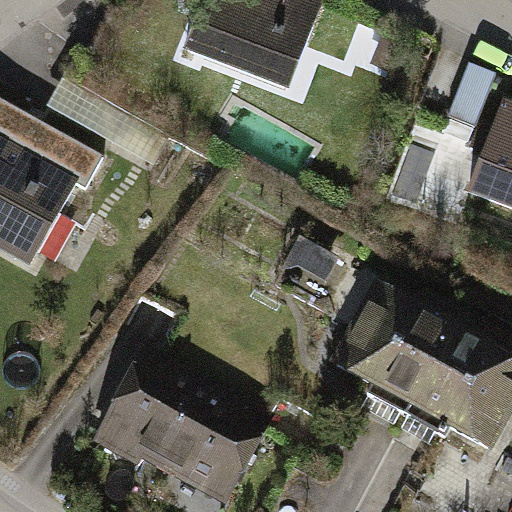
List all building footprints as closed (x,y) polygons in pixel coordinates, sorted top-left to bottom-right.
[(187,48),(205,0),(129,0),(114,11),(93,48),(83,43),(65,78),(126,111),(144,78),(171,93),(187,48)] [(205,0),(187,48),(289,87),(305,47),(306,48),(324,0),(205,0)] [(27,115),(0,99),(0,236),(36,256),(75,185),(85,191),(104,157),(43,123),(40,129),(24,121),(27,115)] [(511,101),(506,100),(469,201),(511,216),(511,101)] [(365,274),(300,239),(275,285),(340,320),(365,274)] [(414,307),(374,286),(327,373),(494,461),(511,426),(511,358),(499,352),(507,337),(422,293),(414,307)] [(275,413),(143,346),(93,445),(226,511),(275,413)]
